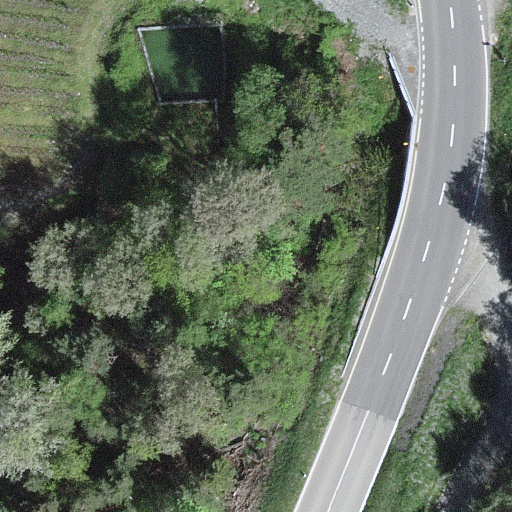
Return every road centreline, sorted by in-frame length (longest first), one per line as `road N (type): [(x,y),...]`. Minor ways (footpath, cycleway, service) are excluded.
road 1 (tertiary): [(327,511),(447,188),(457,95),(451,0)]
road 2 (track): [(322,0),(457,95)]
road 3 (track): [(447,188),(511,340)]
road 4 (track): [(511,394),(454,511)]
